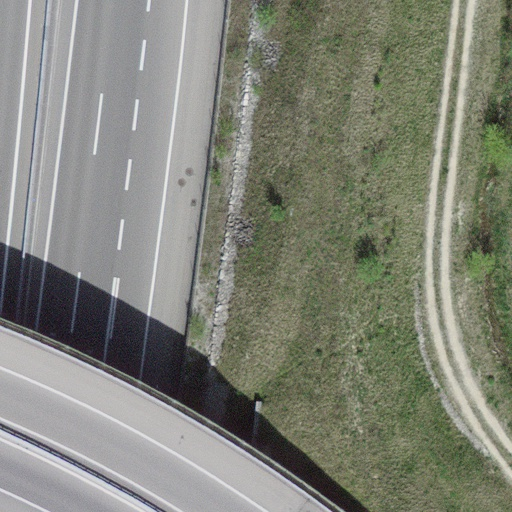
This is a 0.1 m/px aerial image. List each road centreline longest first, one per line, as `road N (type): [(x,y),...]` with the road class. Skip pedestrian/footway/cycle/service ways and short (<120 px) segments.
road 1 (motorway): [(44,511),(111,0)]
road 2 (track): [(458,0),(437,280),(459,380),(511,461)]
road 3 (motorway): [(212,511),(164,479),(0,399)]
